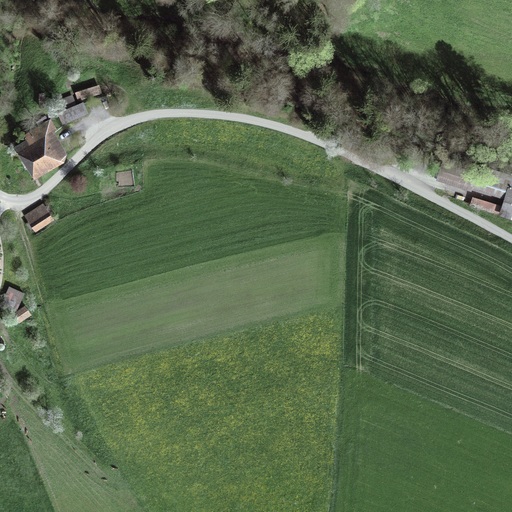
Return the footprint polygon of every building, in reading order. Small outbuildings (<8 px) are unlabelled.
[(58,154),(44,132),(20,147),(35,169),(58,154)] [(438,172),(444,175),(467,185),(478,160),(461,154),(460,156),(457,155),(456,158),(452,157),(446,154),(438,172)] [(511,214),(511,174),(500,210),(511,214)] [(47,216),(42,210),(38,204),(28,212),(32,218),(28,221),(32,227),(37,224),(38,225),(41,223),(40,221),(47,216)] [(10,287),(1,305),(13,311),(16,304),(18,305),(24,293),(10,287)] [(28,311),(24,305),(15,312),(19,318),(28,311)]
